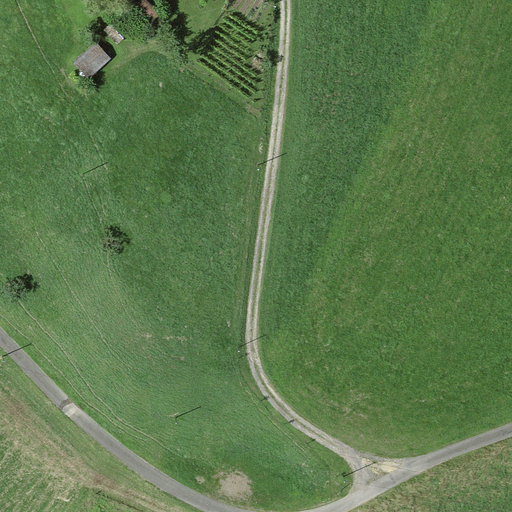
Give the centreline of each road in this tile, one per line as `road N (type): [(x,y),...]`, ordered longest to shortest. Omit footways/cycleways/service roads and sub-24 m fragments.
road 1 (track): [(393,479),(295,425),(252,363),(284,0)]
road 2 (track): [(0,335),(132,463),(196,501),(242,511)]
road 3 (track): [(314,511),(511,428)]
